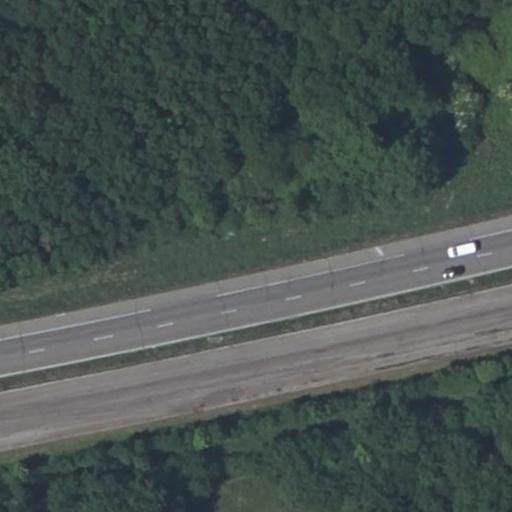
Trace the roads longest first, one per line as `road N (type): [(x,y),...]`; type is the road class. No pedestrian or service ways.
road 1 (trunk): [(511,247),(0,357)]
road 2 (trunk): [(0,414),(511,306)]
